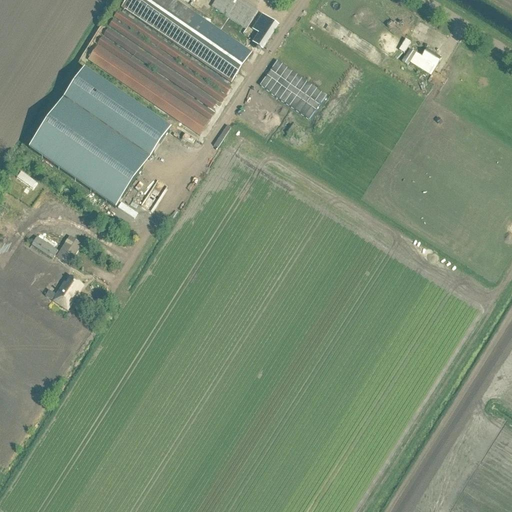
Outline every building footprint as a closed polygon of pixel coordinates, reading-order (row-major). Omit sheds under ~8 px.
[(127,0),(108,28),(85,61),(195,138),(218,105),(251,57),(169,0),(127,0)] [(257,13),(237,0),(217,0),(211,9),(245,31),(257,13)] [(262,16),(252,31),(258,35),(252,44),(262,51),(278,26),(268,20),(262,16)] [(409,63),(418,69),(431,77),(441,60),(427,51),(422,59),(409,51),(402,64),(407,67),(409,63)] [(84,70),(62,102),(149,162),(170,130),(84,70)] [(62,102),(28,151),(115,211),(149,162),(62,102)] [(157,216),(161,219),(166,208),(162,206),(157,216)] [(70,267),(83,248),(70,239),(59,254),(37,239),(31,247),(53,262),(56,258),(70,267)] [(56,297),(49,293),(46,298),(68,312),(83,288),(70,279),(66,285),(64,284),(56,297)]
